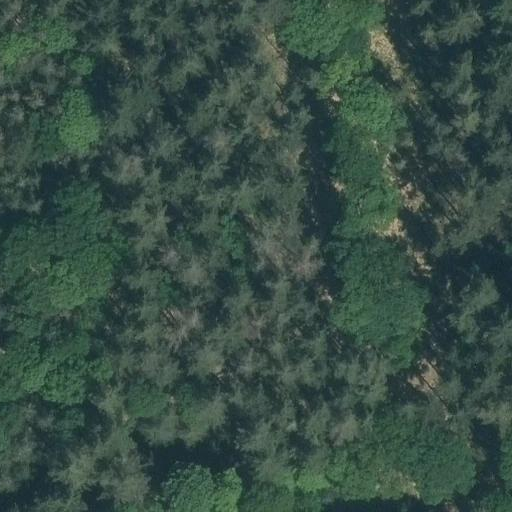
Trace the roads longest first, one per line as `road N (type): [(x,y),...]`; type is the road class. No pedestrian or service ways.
road 1 (track): [(392,492),(317,0)]
road 2 (track): [(511,461),(392,492)]
